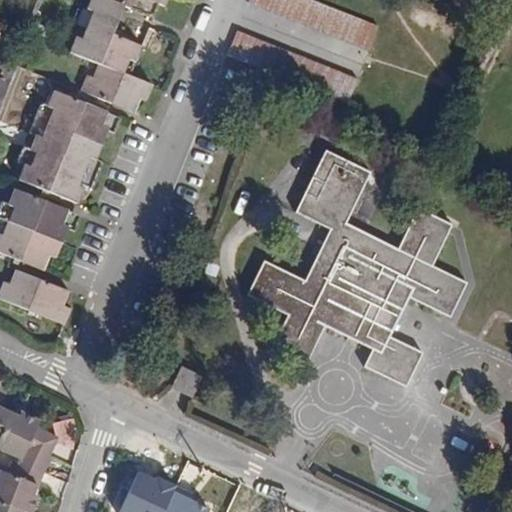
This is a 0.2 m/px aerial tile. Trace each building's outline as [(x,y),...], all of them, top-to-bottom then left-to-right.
[(91,0),(88,9),(93,11),(82,39),(76,37),(70,53),(98,64),(93,76),(88,75),(81,91),(134,113),(140,99),(146,101),(152,85),(124,74),(130,60),(135,62),(141,47),(113,35),(124,6),(154,18),(159,5),(165,8),(167,0),(91,0)] [(379,26),(312,0),(250,0),(249,2),(370,50),(379,26)] [(52,29),(38,24),(35,32),(49,38),(52,29)] [(358,78),(239,31),(228,56),(348,103),(358,78)] [(108,113),(55,92),(47,108),(40,104),(29,132),(36,135),(30,152),(36,154),(30,167),(25,165),(19,180),(78,204),(84,189),(78,186),(90,158),(95,161),(108,130),(102,128),(108,113)] [(371,173),(326,151),(296,212),(329,229),(305,281),(265,262),(248,296),(288,315),(271,350),(305,367),(325,326),(373,350),(364,367),(405,387),(423,353),(391,337),(410,298),(451,317),(467,283),(433,266),(453,226),(419,209),(399,249),(346,224),(371,173)] [(68,212),(14,190),(8,206),(13,207),(3,235),(0,233),(0,252),(44,271),(51,256),(56,258),(68,227),(63,224),(68,212)] [(69,293),(16,270),(11,284),(5,281),(0,292),(0,298),(65,325),(71,309),(64,306),(69,293)] [(136,333),(123,328),(117,341),(130,346),(136,333)] [(201,377),(182,368),(173,387),(191,396),(201,377)] [(0,449),(20,459),(13,475),(1,470),(0,473),(0,511),(32,511),(39,498),(35,496),(52,458),(49,458),(59,439),(38,428),(41,421),(22,412),(20,416),(0,407),(0,449)] [(177,488),(138,471),(119,511),(165,511),(175,492),(177,488)] [(208,511),(210,509),(175,492),(165,511),(208,511)]
